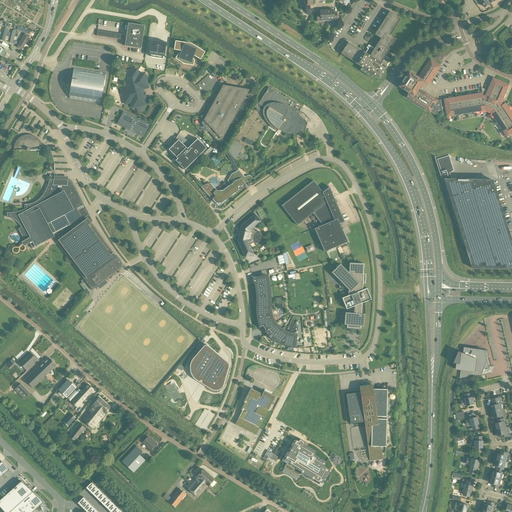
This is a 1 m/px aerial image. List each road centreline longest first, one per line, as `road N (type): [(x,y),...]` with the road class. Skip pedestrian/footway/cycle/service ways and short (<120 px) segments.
road 1 (residential): [(300,361),(358,360),(374,345),(378,257),(348,172),(331,160),(302,166),(213,236)]
road 2 (residential): [(287,511),(133,414),(0,297)]
road 3 (secondary): [(427,292),(420,511)]
road 4 (secondary): [(424,511),(438,299)]
road 5 (secondary): [(438,287),(437,248),(417,172),(371,104)]
road 6 (secondary): [(201,0),(362,113)]
road 7 (secondary): [(362,113),(407,176),(421,213),(427,292)]
road 8 (secondary): [(371,104),(224,0)]
road 9 (residential): [(242,325),(172,293),(140,249),(130,214)]
